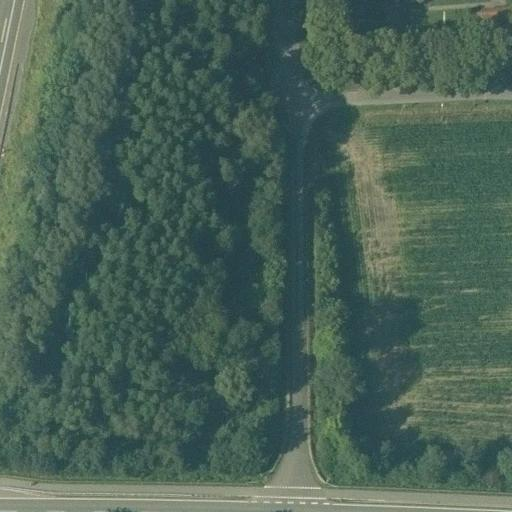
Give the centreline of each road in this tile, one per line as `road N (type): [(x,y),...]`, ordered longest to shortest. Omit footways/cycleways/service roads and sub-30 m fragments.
road 1 (unclassified): [(290,511),(296,99)]
road 2 (residential): [(296,99),(511,92)]
